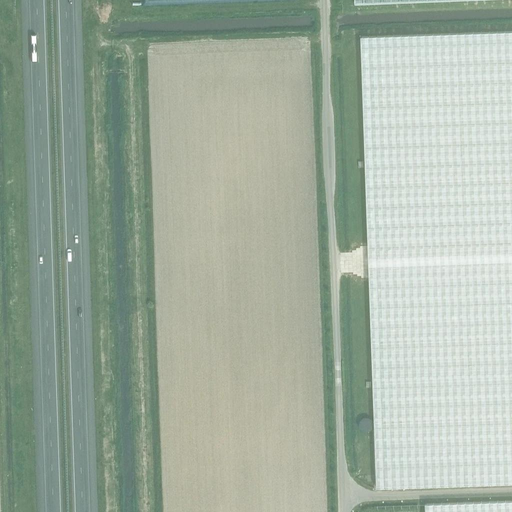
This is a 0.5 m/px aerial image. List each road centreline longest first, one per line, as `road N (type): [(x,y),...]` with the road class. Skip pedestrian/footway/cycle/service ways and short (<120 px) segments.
road 1 (unclassified): [(343,511),(324,0)]
road 2 (motorway): [(35,0),(53,511)]
road 3 (motorway): [(82,511),(65,0)]
